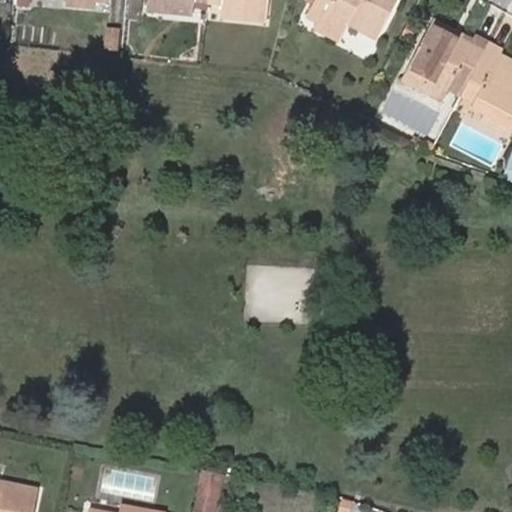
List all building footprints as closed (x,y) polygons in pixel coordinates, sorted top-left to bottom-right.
[(221,9),(267,13),(268,0),(206,0),(207,2),(222,3),(221,9)] [(314,0),(307,14),(317,20),(342,34),(348,23),(376,39),(396,0),(314,0)] [(149,2),(148,10),(193,15),(193,7),(149,2)] [(221,9),(221,17),(266,21),(267,13),(221,9)] [(317,20),(314,27),(339,40),(342,34),(317,20)] [(456,43),(460,35),(433,20),(405,72),(444,93),(447,89),(460,96),(488,44),(474,37),(471,41),(466,49),(456,43)] [(370,57),(378,41),(350,27),(342,43),(370,57)] [(118,31),(106,30),(104,47),(117,48),(118,31)] [(460,35),(456,43),(466,49),(471,41),(460,35)] [(488,44),(460,96),(473,103),(471,107),(485,115),(510,128),(511,124),(511,62),(509,61),(505,68),(495,63),(499,56),(501,51),(488,44)] [(499,56),(495,63),(505,68),(509,61),(499,56)] [(405,72),(401,80),(440,100),(444,93),(405,72)] [(481,122),(506,135),(510,128),(485,115),(481,122)] [(0,511),(34,511),(39,491),(0,482),(0,511)] [(199,485),(194,510),(204,511),(214,511),(219,489),(199,485)]
